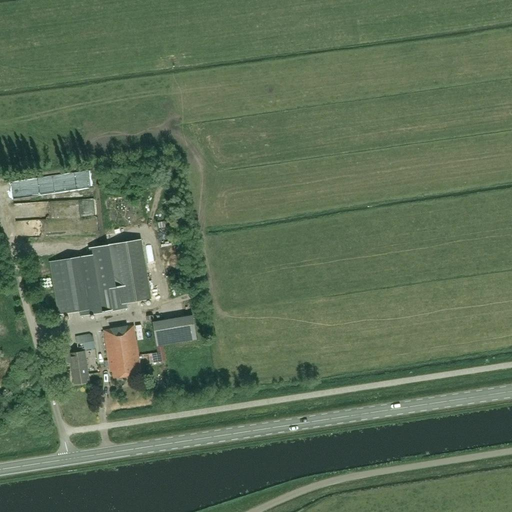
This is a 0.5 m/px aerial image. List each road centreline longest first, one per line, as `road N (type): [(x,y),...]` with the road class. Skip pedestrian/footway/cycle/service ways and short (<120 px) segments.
road 1 (primary): [(511,391),(68,459)]
road 2 (unclassified): [(253,511),(328,481),(511,451)]
road 3 (unclassified): [(68,459),(0,215)]
